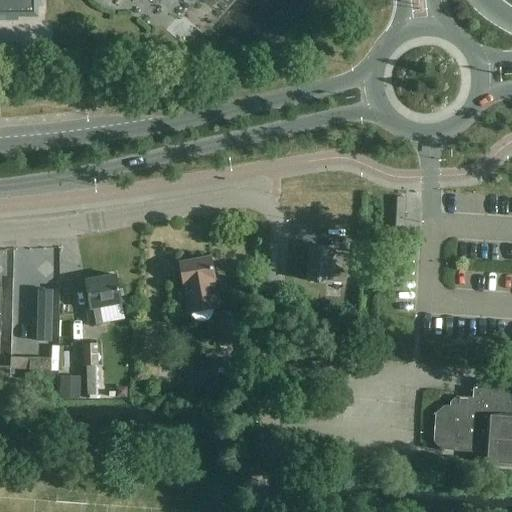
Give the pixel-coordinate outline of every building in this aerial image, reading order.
[(0,0),(0,20),(19,20),(19,17),(53,17),(53,16),(38,16),(38,8),(40,8),(40,0),(0,0)] [(395,230),(405,231),(406,200),(396,199),(395,230)] [(308,282),(347,284),(350,244),(332,242),(332,247),(311,246),(308,282)] [(211,258),(181,263),(184,284),(186,284),(191,312),(218,308),(213,279),(214,279),(211,258)] [(101,309),(123,304),(117,275),(86,281),(91,309),(86,310),(89,327),(94,327),(94,329),(103,328),(103,325),(104,325),(101,309)] [(53,289),(39,289),(38,340),(52,340),(53,289)] [(242,309),(216,314),(221,344),(247,339),(242,309)] [(98,367),(98,344),(84,344),(84,367),(98,367)] [(15,371),(30,371),(52,371),(59,371),(59,346),(53,346),(52,346),(52,350),(52,358),(30,358),(11,357),(11,367),(11,370),(15,371)] [(11,367),(4,367),(0,366),(0,379),(11,380),(11,370),(11,367)] [(84,366),(73,366),(74,387),(85,386),(84,366)] [(511,391),(475,389),(476,379),(475,379),(473,399),(458,398),(452,403),(451,407),(437,406),(433,450),(488,454),(498,465),(511,465),(511,391)]
